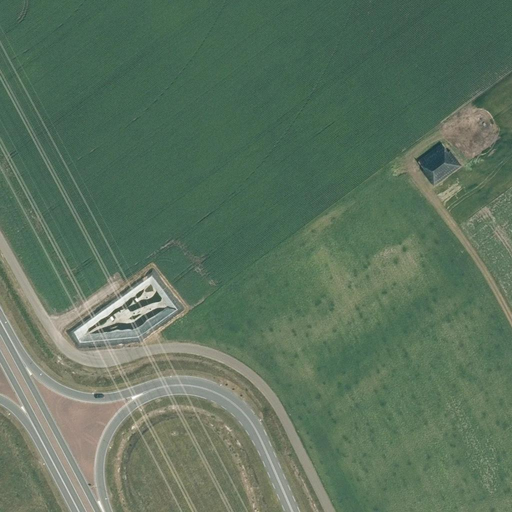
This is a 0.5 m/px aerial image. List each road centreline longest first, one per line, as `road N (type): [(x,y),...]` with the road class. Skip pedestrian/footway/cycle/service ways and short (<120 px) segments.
road 1 (unclassified): [(331,511),(253,373),(180,348),(113,362),(75,354),(0,240)]
road 2 (unknown): [(511,336),(464,247),(414,194),(383,122),(349,90)]
road 3 (trunk): [(94,511),(0,333)]
road 4 (trunk): [(161,388),(78,397),(46,382),(0,314)]
road 5 (trunk): [(292,511),(257,429),(235,404),(192,386),(161,388)]
road 6 (trunk): [(0,362),(81,511)]
road 7 (trunk): [(109,511),(99,468),(105,437),(122,413),(161,388)]
road 8 (trunk): [(0,399),(29,426),(80,511)]
